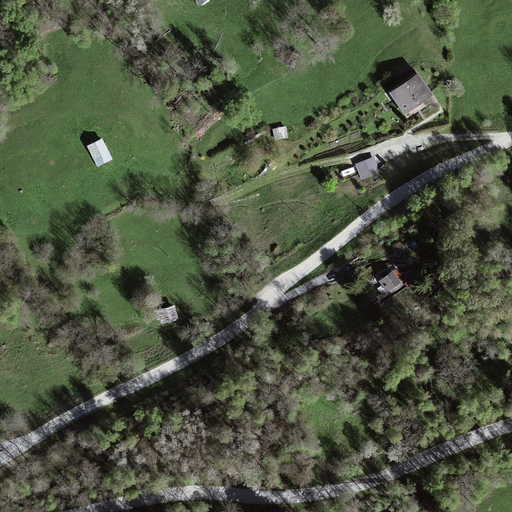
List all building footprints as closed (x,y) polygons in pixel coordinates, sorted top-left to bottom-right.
[(420,73),(389,92),(403,114),(433,95),(420,73)] [(282,127),(273,129),(275,140),(284,138),(282,127)] [(102,140),(87,147),(95,166),(111,160),(102,140)] [(374,156),(355,163),(360,179),(380,173),(374,156)] [(391,270),(376,279),(385,293),(399,284),(391,270)] [(175,306),(158,310),(161,323),(179,319),(175,306)]
